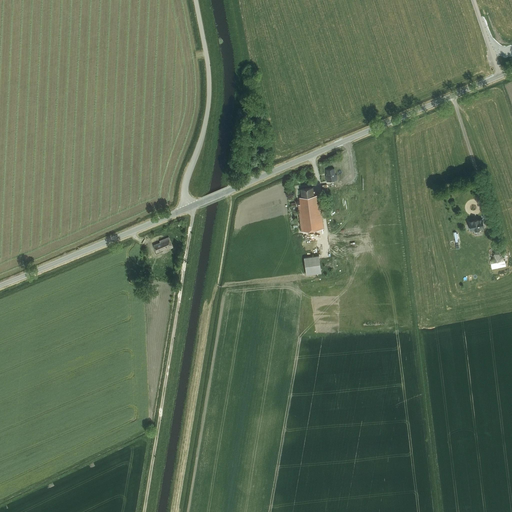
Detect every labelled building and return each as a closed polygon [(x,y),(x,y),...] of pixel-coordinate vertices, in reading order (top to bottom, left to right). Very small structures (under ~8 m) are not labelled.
[(334,168),(324,170),(328,183),(338,181),(334,168)] [(315,185),(297,188),(304,231),(321,229),(315,185)] [(469,230),(474,229),(474,230),(479,229),(479,228),(484,227),(482,217),(477,218),(477,217),(472,218),(472,219),(467,220),(469,230)] [(168,236),(151,243),(155,253),(172,246),(168,236)] [(503,251),(488,255),(491,265),(506,261),(503,251)] [(319,254),(304,256),(307,274),(321,272),(319,254)]
